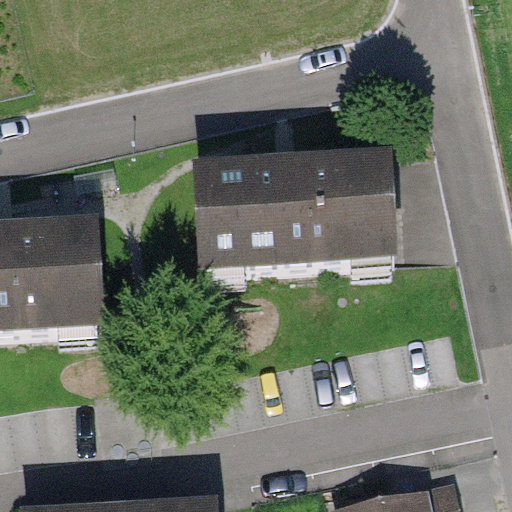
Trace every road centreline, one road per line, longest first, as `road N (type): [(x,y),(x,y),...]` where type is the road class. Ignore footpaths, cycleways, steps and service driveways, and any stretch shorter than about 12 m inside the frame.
road 1 (residential): [(0,155),(446,53)]
road 2 (residential): [(446,53),(511,383)]
